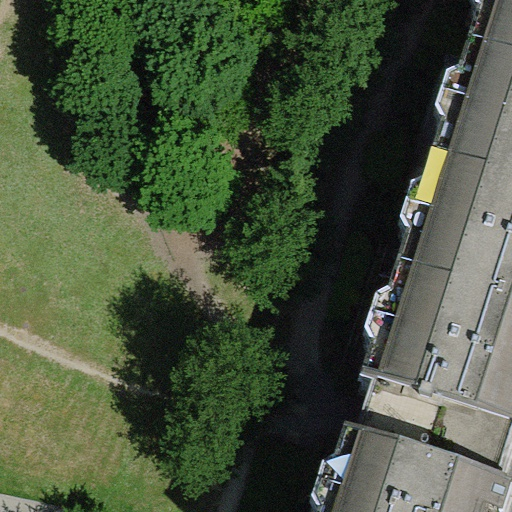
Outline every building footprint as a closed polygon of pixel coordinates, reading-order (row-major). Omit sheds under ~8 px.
[(511,0),(480,0),(474,19),(480,31),(470,61),(511,74),(511,0)] [(511,74),(470,61),(461,91),(448,97),(438,131),(444,143),(434,172),(511,196),(511,74)] [(398,283),(511,318),(511,196),(434,172),(425,201),(413,206),(403,241),(408,253),(398,283)] [(376,397),(511,440),(511,318),(398,283),(391,311),(379,317),(368,352),(372,363),(364,394),(376,397)] [(360,450),(503,496),(509,475),(511,465),(511,440),(376,397),(365,431),(360,450)] [(510,511),(511,505),(511,498),(503,496),(360,450),(347,446),(337,477),(326,482),(315,511),(510,511)]
